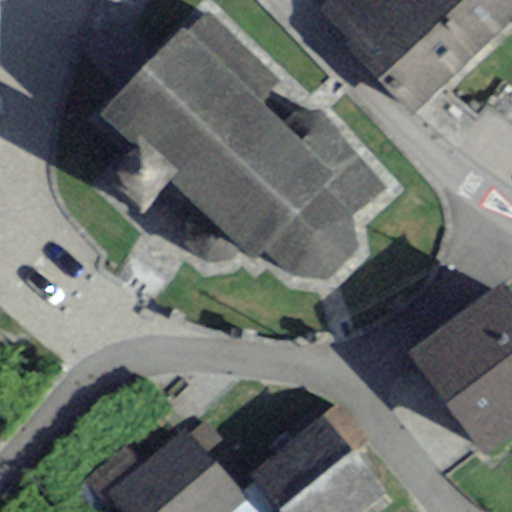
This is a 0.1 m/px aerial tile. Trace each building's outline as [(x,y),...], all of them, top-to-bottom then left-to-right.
[(383,187),(210,0),(197,0),(83,103),(259,297),(304,267),(338,278),(369,252),(359,212),(383,187)] [(351,51),(412,116),(511,22),(511,2),(509,0),(405,0),(387,18),(369,0),(347,0),(331,15),(359,44),(351,51)] [(511,316),(503,305),(422,366),(483,447),(511,424),(511,316)] [(323,431),(259,483),(283,511),(358,511),(377,497),(323,431)] [(178,435),(111,495),(126,511),(218,511),(235,498),(178,435)]
